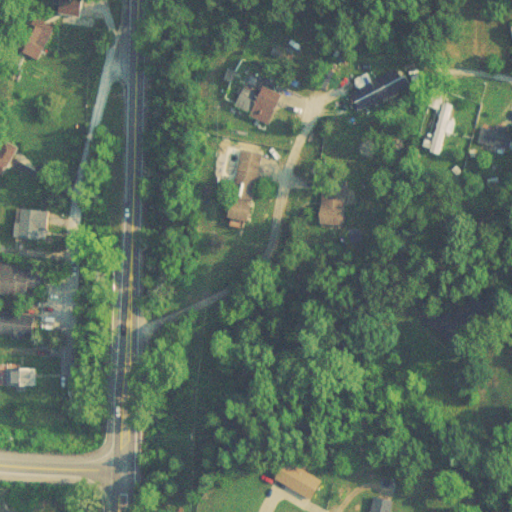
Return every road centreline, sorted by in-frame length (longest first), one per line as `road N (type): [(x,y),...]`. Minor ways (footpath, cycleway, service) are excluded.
road 1 (secondary): [(120,511),(138,0)]
road 2 (residential): [(139,39),(121,46),(106,69),(73,207),(66,375)]
road 3 (tertiary): [(0,457),(123,457)]
